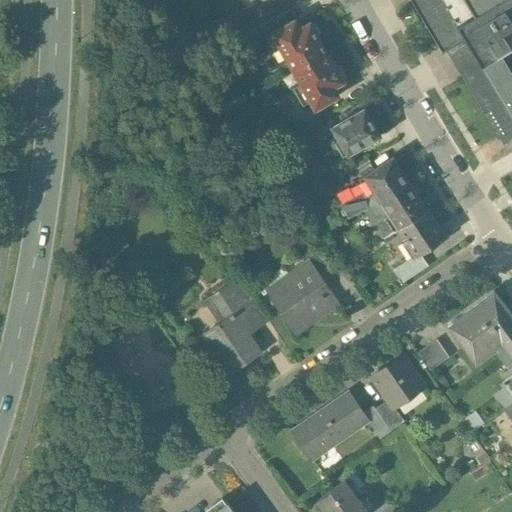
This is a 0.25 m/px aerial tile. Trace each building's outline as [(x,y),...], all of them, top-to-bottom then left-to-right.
[(511,0),(413,0),(442,48),(443,50),(447,47),(484,110),(482,111),(498,138),(500,137),(507,148),(511,144),(511,72),(500,52),(511,45),(511,0)] [(245,8),(227,18),(238,37),(255,27),(245,8)] [(300,26),(295,18),(271,32),(279,47),(273,50),(278,60),(285,57),(293,71),(327,51),(318,35),(320,32),(315,23),(311,22),(310,21),(300,26)] [(253,31),(235,41),(240,49),(258,39),(253,31)] [(327,51),(293,71),(278,81),(293,72),(301,85),(295,88),(304,104),(310,101),(315,109),(339,95),(334,86),(344,80),(343,79),(345,75),(340,67),(336,66),(327,51)] [(192,56),(178,63),(181,68),(195,61),(192,56)] [(279,84),(270,89),(275,97),(284,92),(279,84)] [(363,107),(330,126),(338,139),(334,142),(342,156),(346,153),(347,154),(379,135),(371,121),(373,116),(369,110),(364,109),(363,107)] [(288,115),(272,124),(282,140),(298,131),(288,115)] [(362,148),(344,158),(349,167),(367,156),(362,148)] [(393,156),(359,179),(367,192),(341,205),(348,218),(380,201),(409,181),(393,156)] [(356,164),(339,174),(344,183),(361,173),(356,164)] [(409,181),(380,201),(389,214),(375,223),(384,238),(397,229),(427,209),(417,194),(420,192),(414,183),(411,185),(409,181)] [(444,236),(427,209),(397,229),(403,239),(402,240),(404,242),(407,240),(416,254),(417,256),(420,254),(446,236),(446,235),(444,236)] [(328,266),(314,245),(303,252),(310,261),(318,273),(328,266)] [(416,254),(395,269),(403,282),(428,265),(420,254),(417,256),(416,254)] [(310,261),(267,291),(295,330),(338,301),(318,273),(310,261)] [(355,283),(342,264),(332,271),(345,290),(355,283)] [(243,305),(228,283),(227,284),(228,286),(205,301),(206,303),(211,299),(224,318),(205,332),(222,357),(219,359),(229,374),(260,352),(248,334),(258,327),(243,305)] [(511,314),(494,290),(451,322),(452,323),(453,322),(466,339),(462,342),(463,344),(467,341),(480,358),(478,359),(479,360),(495,347),(506,363),(511,358),(511,314)] [(268,320),(252,297),(251,298),(252,299),(243,305),(258,327),(268,320)] [(449,357),(437,339),(427,346),(440,364),(449,357)] [(440,364),(427,346),(418,352),(430,370),(440,364)] [(402,354),(371,376),(387,399),(393,407),(394,406),(424,385),(402,354)] [(511,358),(506,363),(511,370),(511,375),(503,383),(511,395),(511,358)] [(511,395),(503,383),(499,386),(502,390),(494,396),(503,409),(511,402),(511,395)] [(348,391),(291,430),(312,459),(368,421),(369,420),(364,413),(348,391)] [(387,399),(375,408),(390,430),(404,420),(394,406),(393,407),(387,399)] [(511,402),(503,409),(511,420),(511,402)] [(375,408),(373,406),(364,413),(369,420),(368,421),(380,438),(390,430),(375,408)] [(483,423),(475,412),(464,420),(472,431),(483,423)] [(369,511),(346,479),(317,500),(325,511),(369,511)] [(235,511),(227,501),(211,511),(235,511)] [(396,511),(391,503),(378,511),(396,511)]
